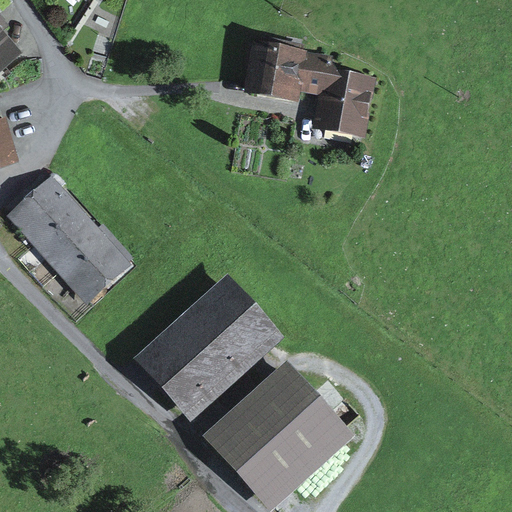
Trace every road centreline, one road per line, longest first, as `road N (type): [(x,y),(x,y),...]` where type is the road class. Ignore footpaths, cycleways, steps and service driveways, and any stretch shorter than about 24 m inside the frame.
road 1 (track): [(0,247),(220,492),(248,511)]
road 2 (residential): [(0,213),(71,77),(23,0)]
